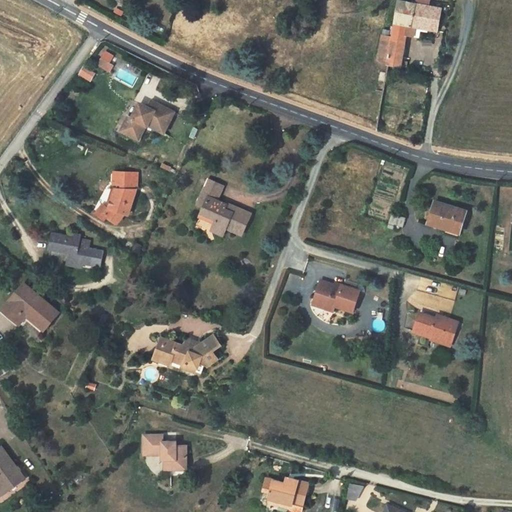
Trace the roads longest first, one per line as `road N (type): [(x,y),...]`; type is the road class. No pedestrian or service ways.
road 1 (tertiary): [(511,176),(369,142),(99,28)]
road 2 (residential): [(0,166),(99,28)]
